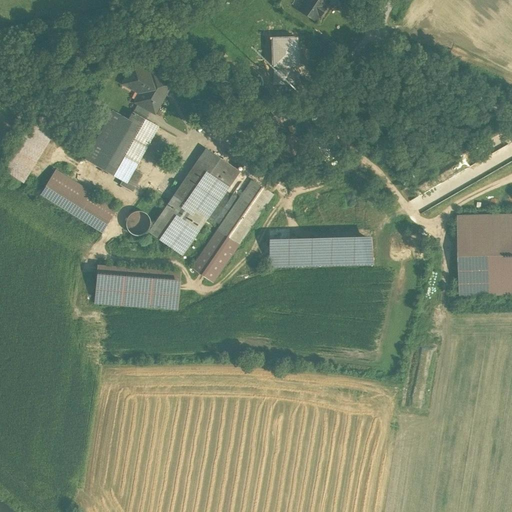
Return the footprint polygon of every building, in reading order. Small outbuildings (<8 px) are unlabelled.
[(325,0),(304,0),(299,9),(314,20),(327,1),(325,0)] [(150,75),(133,65),(123,84),(143,95),(138,104),(149,110),(154,113),(171,83),(152,72),(150,75)] [(149,110),(138,104),(133,112),(145,118),(149,110)] [(255,107),(204,121),(208,133),(258,119),(255,107)] [(145,118),(133,112),(129,120),(113,111),(85,160),(121,180),(119,185),(131,192),(140,175),(132,170),(157,126),(145,118)] [(21,183),(54,132),(33,118),(0,170),(21,183)] [(274,140),(281,159),(309,148),(302,130),(298,131),(295,124),(288,126),(291,134),(274,140)] [(239,171),(206,149),(148,232),(181,255),(239,171)] [(117,209),(55,170),(40,194),(102,232),(117,209)] [(272,195),(249,180),(190,267),(213,282),(272,195)] [(142,215),(139,212),(135,211),(130,211),(127,213),(124,216),(123,218),(123,221),(124,225),(126,229),(128,230),(131,232),(134,232),(138,231),(142,228),(144,225),(144,221),(144,219),(142,215)] [(511,215),(459,217),(461,298),(511,296),(511,215)] [(306,241),(269,242),(270,267),(370,264),(369,240),(306,241)] [(179,272),(99,266),(96,302),(176,308),(179,272)]
